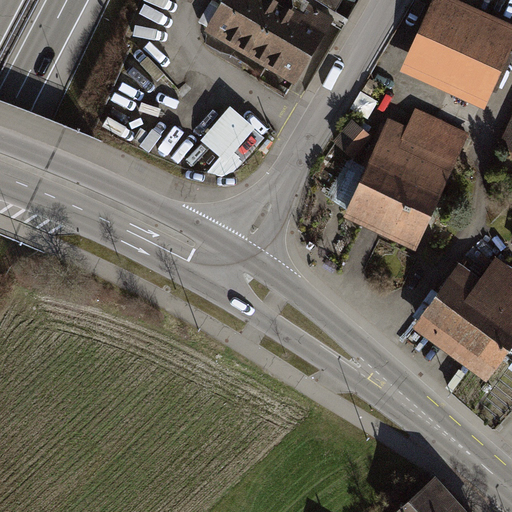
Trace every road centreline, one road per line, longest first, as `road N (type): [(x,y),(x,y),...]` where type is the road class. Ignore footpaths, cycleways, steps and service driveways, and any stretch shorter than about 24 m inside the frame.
road 1 (secondary): [(511,491),(232,272)]
road 2 (residential): [(393,0),(232,272)]
road 3 (secondary): [(232,272),(0,165)]
road 4 (motorway): [(0,131),(68,0)]
